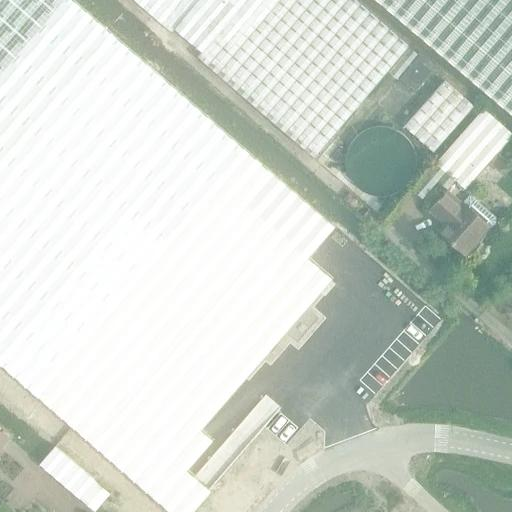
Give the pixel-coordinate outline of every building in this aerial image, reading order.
[(72,0),(0,0),(0,363),(170,511),(194,511),(212,492),(188,471),(214,440),(201,430),(333,279),(309,258),(335,228),(72,0)] [(413,93),(433,69),(351,0),(129,0),(170,35),(174,30),(201,54),(198,59),(314,160),(388,74),(397,81),(398,80),(413,93)] [(511,0),(375,0),(511,115),(511,0)] [(474,107),(444,81),(403,128),(432,154),(474,107)] [(511,133),(483,109),(435,164),(464,190),(511,136),(511,133)] [(410,167),(410,160),(408,155),(406,151),(402,146),(398,142),(392,139),(385,137),(381,136),(375,137),(369,138),(364,141),(360,144),(356,149),(353,153),(351,158),(350,164),(350,169),(352,176),(354,182),(358,187),(362,191),(367,193),(372,195),(379,197),(384,196),(391,195),(396,192),(401,188),(405,183),(408,178),(410,173),(410,167)] [(470,195),(461,204),(446,190),(427,210),(443,225),(437,232),(465,259),(471,253),(475,252),(479,246),(479,243),(495,225),(495,218),(470,195)] [(511,284),(501,298),(511,307),(511,284)] [(56,446),(39,466),(95,511),(111,493),(56,446)]
